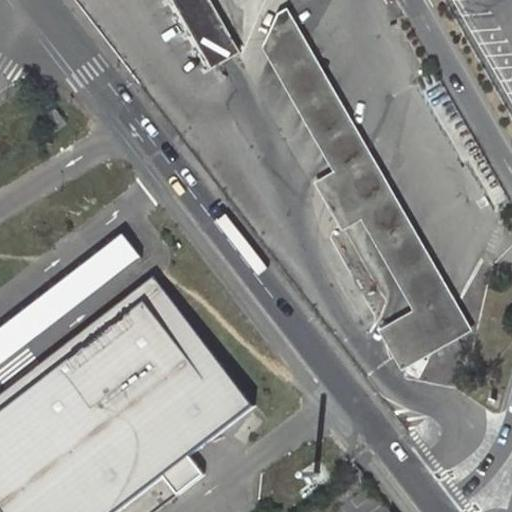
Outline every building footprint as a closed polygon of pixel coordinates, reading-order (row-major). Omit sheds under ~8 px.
[(243,52),(212,0),(174,0),(214,69),(229,61),(243,52)] [(452,291),(289,8),(279,14),(263,48),(335,172),(316,183),(344,231),(363,220),(415,311),(452,291)] [(0,367),(130,267),(142,258),(125,235),(0,331),(0,367)] [(256,407),(155,276),(0,395),(0,511),(154,511),(204,474),(190,457),(256,407)] [(403,372),(475,332),(452,291),(415,311),(380,331),(403,372)]
